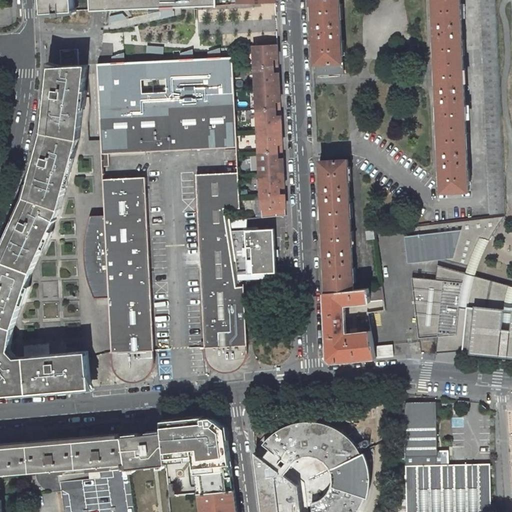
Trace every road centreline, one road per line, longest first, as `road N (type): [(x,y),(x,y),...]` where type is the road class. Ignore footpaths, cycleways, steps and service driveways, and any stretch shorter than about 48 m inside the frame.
road 1 (residential): [(315,379),(292,0)]
road 2 (tertiary): [(238,387),(0,411)]
road 3 (tertiary): [(500,376),(422,368),(315,379)]
road 4 (tertiary): [(0,186),(26,44)]
road 5 (residential): [(500,376),(505,511)]
road 6 (residential): [(252,511),(238,387)]
